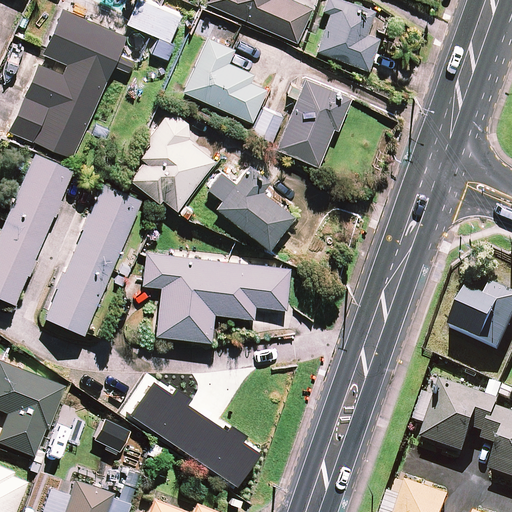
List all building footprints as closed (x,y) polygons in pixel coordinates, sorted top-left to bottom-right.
[(179,14),(146,0),(132,0),(124,20),(168,40),(179,14)] [(205,0),(204,2),(295,41),(310,7),(293,0),(205,0)] [(372,8),(348,0),(328,0),(312,49),(365,67),(376,36),(364,32),(372,8)] [(71,157),(110,66),(127,73),(132,60),(116,53),(124,34),(60,6),(40,51),(67,62),(63,71),(37,60),(7,129),(71,157)] [(231,47),(206,36),(182,90),(250,120),(264,88),(246,80),(250,72),(225,61),(231,47)] [(347,96),(302,77),(274,146),(315,163),(331,125),(335,127),(347,96)] [(280,113),(261,106),(253,129),(271,136),(280,113)] [(190,122),(161,110),(132,180),(156,198),(160,196),(175,208),(213,159),(196,148),(183,138),(190,122)] [(69,172),(31,155),(0,225),(0,299),(10,304),(69,172)] [(262,186),(227,158),(205,186),(220,198),(214,206),(266,246),(292,214),(260,189),(262,186)] [(137,201),(99,185),(41,318),(79,335),(137,201)] [(288,267),(145,250),(142,282),(160,284),(155,332),(209,338),(212,311),(251,316),(253,303),(284,307),(288,267)] [(465,289),(447,328),(497,351),(511,318),(511,292),(490,283),(483,297),(465,289)] [(60,386),(0,362),(0,410),(5,413),(0,424),(0,443),(32,456),(60,386)] [(82,373),(82,386),(107,386),(107,374),(82,373)] [(496,402),(428,379),(413,421),(425,426),(420,440),(462,454),(468,437),(497,447),(489,472),(511,479),(511,414),(494,409),(496,402)] [(140,475),(125,469),(114,498),(130,503),(140,475)] [(0,511),(10,511),(24,480),(0,470),(0,511)] [(102,511),(109,493),(69,480),(58,511),(102,511)] [(441,511),(447,498),(405,483),(400,498),(388,494),(381,511),(441,511)] [(186,511),(144,495),(136,511),(186,511)]
